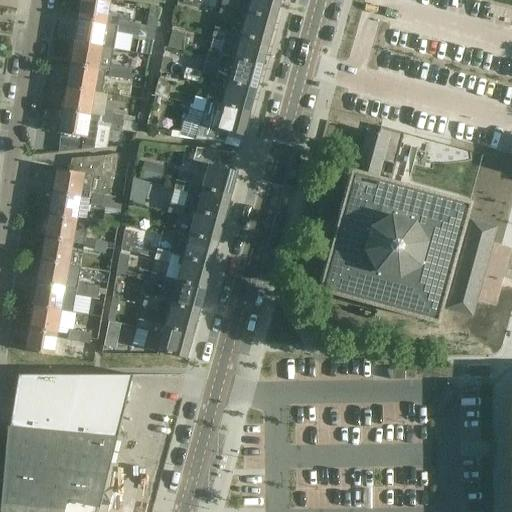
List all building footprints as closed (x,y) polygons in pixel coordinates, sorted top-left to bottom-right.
[(98,0),(80,0),(77,21),(116,28),(116,33),(126,35),(128,25),(129,25),(130,18),(108,14),(110,2),(98,0)] [(222,0),(221,5),(235,9),(246,12),(274,20),(279,0),(222,0)] [(235,9),(221,5),(218,14),(233,18),(235,9)] [(150,8),(146,29),(155,31),(159,10),(150,8)] [(274,20),(246,12),(240,36),(268,43),(274,20)] [(116,28),(77,21),(74,43),(102,48),(113,50),(116,33),(116,28)] [(128,25),(126,35),(137,37),(139,27),(129,25),(128,25)] [(229,32),(214,28),(212,37),(226,41),(229,32)] [(147,32),(142,55),(150,57),(155,34),(147,32)] [(268,43),(240,36),(234,59),(261,66),(268,43)] [(102,48),(74,43),(70,66),(98,71),(105,72),(109,73),(110,68),(113,50),(102,48)] [(234,59),(218,55),(217,57),(221,58),(215,78),(227,82),(255,90),(261,66),(234,59)] [(98,71),(70,66),(66,89),(94,94),(94,93),(102,94),(105,72),(98,71)] [(109,78),(119,80),(121,69),(110,68),(109,73),(109,78)] [(132,71),(121,69),(119,80),(130,81),(132,71)] [(201,75),(185,70),(183,79),(199,84),(201,75)] [(159,79),(154,96),(167,100),(172,83),(159,79)] [(255,90),(227,82),(221,106),(248,113),(255,90)] [(94,94),(66,89),(62,112),(90,117),(94,94)] [(195,99),(193,109),(203,111),(195,141),(205,142),(224,145),(227,133),(242,137),(248,113),(221,106),(195,99)] [(99,118),(90,117),(62,112),(58,133),(86,138),(95,139),(99,118)] [(100,124),(111,126),(113,115),(102,113),(100,124)] [(124,117),(113,115),(111,126),(122,128),(124,117)] [(316,270),(314,277),(319,282),(317,291),(436,323),(443,297),(448,299),(446,309),(470,316),(475,301),(475,300),(475,299),(476,298),(490,247),(490,246),(490,245),(490,244),(495,228),(477,223),(470,221),(467,232),(462,230),(468,205),(469,204),(407,187),(390,182),(402,136),(403,133),(380,127),(380,128),(378,135),(377,134),(374,133),(366,131),(366,133),(365,135),(355,173),(345,170),(342,181),(340,182),(338,189),(344,194),(336,220),(326,223),(323,234),(330,242),(323,268),(316,270)] [(86,138),(58,133),(58,134),(61,135),(58,153),(82,150),(84,139),(86,138)] [(208,166),(201,189),(229,197),(235,172),(231,171),(236,154),(196,149),(192,162),(208,166)] [(104,156),(93,157),(71,160),(69,172),(56,170),(52,193),(79,198),(84,175),(101,179),(104,156)] [(190,186),(175,182),(173,191),(188,195),(190,186)] [(173,191),(169,205),(184,209),(195,213),(223,220),(229,197),(201,189),(190,186),(188,195),(173,191)] [(79,198),(52,193),(48,216),(75,221),(79,198)] [(89,206),(100,208),(102,196),(91,194),(89,206)] [(113,198),(102,196),(100,208),(111,210),(113,198)] [(184,209),(169,205),(166,214),(181,218),(184,209)] [(195,213),(189,235),(189,236),(216,243),(223,220),(195,213)] [(71,243),(83,245),(84,240),(85,240),(86,234),(74,231),(75,221),(48,216),(44,239),(71,243)] [(189,235),(180,232),(174,255),(183,258),(210,266),(216,243),(189,236),(189,235)] [(124,233),(121,250),(139,255),(141,248),(135,246),(137,237),(124,233)] [(71,243),(44,239),(40,261),(68,266),(71,243)] [(83,245),(82,251),(92,253),(94,242),(85,240),(84,240),(83,245)] [(105,243),(94,242),(92,253),(103,254),(105,243)] [(172,255),(157,251),(154,261),(169,265),(172,255)] [(129,257),(120,255),(116,275),(125,276),(129,257)] [(210,266),(183,258),(176,282),(204,290),(210,266)] [(36,284),(63,289),(68,266),(40,261),(36,284)] [(150,275),(148,282),(148,284),(163,288),(163,287),(165,279),(150,275)] [(170,305),(197,313),(204,290),(176,282),(165,279),(163,287),(174,290),(170,305)] [(63,289),(36,284),(33,306),(59,311),(62,300),(73,302),(74,296),(75,291),(63,289)] [(85,298),(87,287),(76,285),(75,291),(74,296),(85,298)] [(98,288),(87,287),(85,298),(96,300),(98,288)] [(156,311),(158,302),(144,298),(141,307),(156,311)] [(118,304),(111,303),(107,322),(114,323),(118,304)] [(197,313),(170,305),(164,328),(191,336),(197,313)] [(59,311),(33,306),(29,329),(56,334),(59,311)] [(102,320),(95,318),(93,330),(100,331),(102,320)] [(138,320),(136,329),(148,332),(151,333),(153,325),(153,324),(138,320)] [(151,333),(148,332),(144,348),(185,359),(191,336),(164,328),(153,325),(151,333)] [(56,334),(29,329),(25,352),(52,357),(56,334)] [(66,341),(77,343),(79,333),(68,331),(66,341)] [(77,343),(88,345),(84,368),(93,370),(98,342),(89,340),(90,335),(79,333),(77,343)] [(391,380),(404,380),(404,369),(391,369),(391,380)] [(7,428),(0,500),(0,511),(97,511),(106,475),(118,430),(132,376),(17,376),(15,387),(13,402),(9,423),(8,428),(7,428)]
